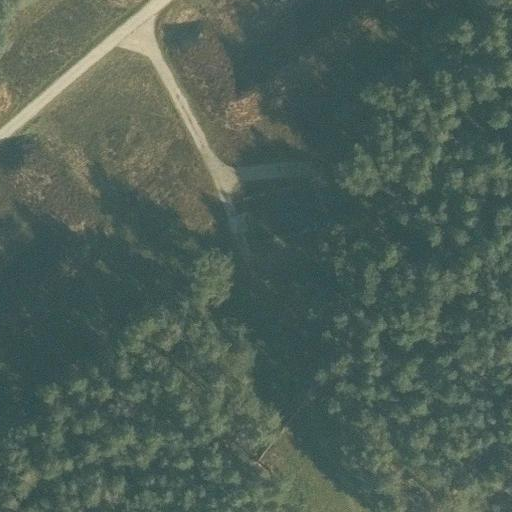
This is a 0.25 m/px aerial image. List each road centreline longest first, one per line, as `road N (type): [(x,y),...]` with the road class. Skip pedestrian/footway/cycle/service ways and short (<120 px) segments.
road 1 (track): [(143,26),(213,172),(352,511)]
road 2 (track): [(173,0),(0,147)]
